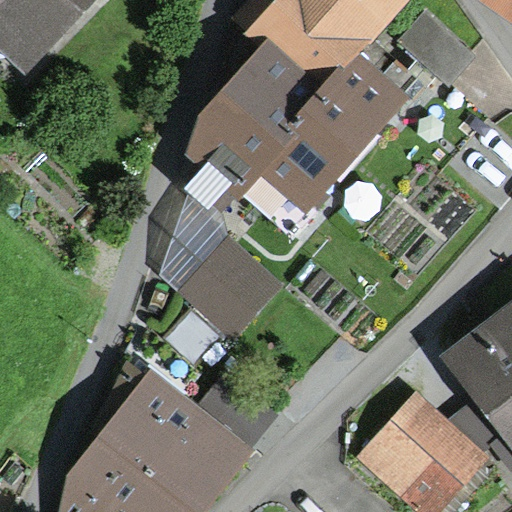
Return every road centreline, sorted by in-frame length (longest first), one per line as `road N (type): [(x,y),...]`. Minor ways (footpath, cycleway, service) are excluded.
road 1 (residential): [(217,0),(105,341),(37,511)]
road 2 (residential): [(511,226),(230,511)]
